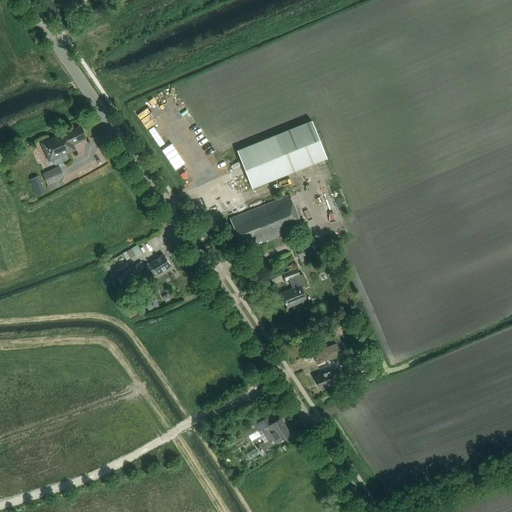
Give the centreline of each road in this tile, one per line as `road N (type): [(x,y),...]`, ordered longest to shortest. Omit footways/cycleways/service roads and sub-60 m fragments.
road 1 (unclassified): [(367,511),(24,0)]
road 2 (track): [(390,511),(511,466)]
